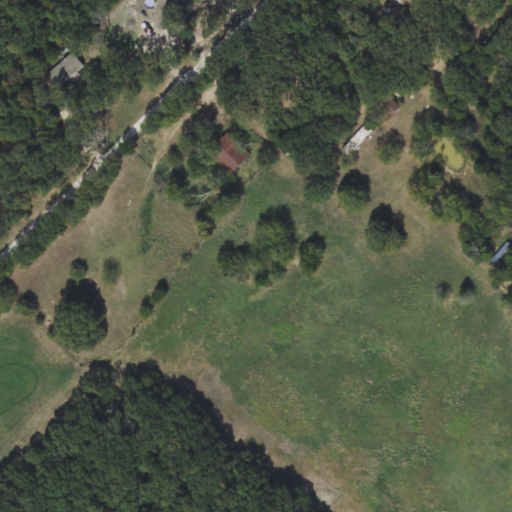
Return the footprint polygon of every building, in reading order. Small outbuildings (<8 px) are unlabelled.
[(175,0),(167,8),(159,0),(175,0)] [(396,0),(420,0),(410,12),(396,0)] [(84,66),(59,91),(45,77),(71,53),(84,66)] [(399,111),(389,117),(378,99),(387,92),(399,111)] [(343,150),(366,126),(373,133),(350,157),(343,150)] [(208,153),(229,132),(252,155),(231,175),(208,153)]
